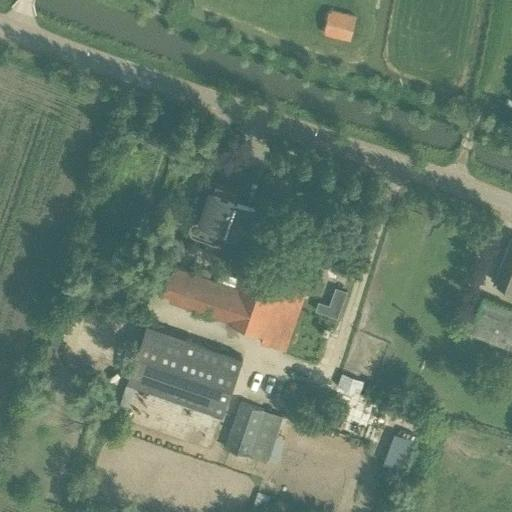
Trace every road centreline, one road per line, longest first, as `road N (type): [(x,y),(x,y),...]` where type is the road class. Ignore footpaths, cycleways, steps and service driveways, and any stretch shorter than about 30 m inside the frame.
road 1 (tertiary): [(511,204),(0,25)]
road 2 (track): [(511,68),(478,109),(454,184)]
